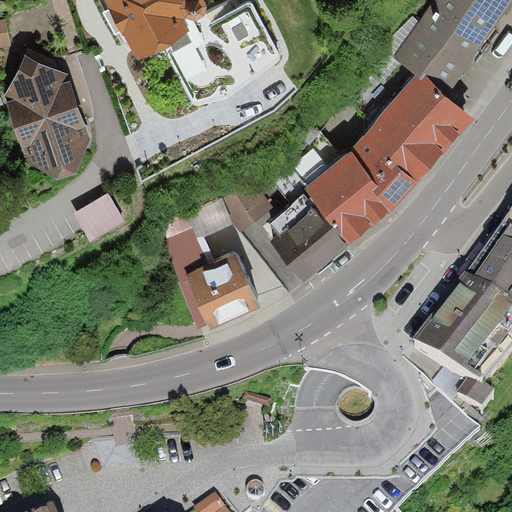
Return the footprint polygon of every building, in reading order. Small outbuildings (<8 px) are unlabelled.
[(206,0),(114,0),(141,48),(212,10),(206,0)] [(418,64),(438,80),(493,0),(430,0),(399,46),(418,64)] [(399,46),(378,68),(397,89),(418,64),(399,46)] [(29,52),(8,90),(31,155),(59,170),(79,161),(90,138),(69,73),(29,52)] [(376,115),(397,89),(378,68),(372,62),(347,87),(376,115)] [(438,80),(418,64),(397,89),(376,115),(365,129),(414,169),(467,104),(438,80)] [(337,153),(313,126),(282,154),(307,181),(337,153)] [(414,169),(365,129),(337,153),(307,181),(353,228),(414,169)] [(250,171),(218,196),(226,206),(236,219),(269,195),(250,171)] [(307,181),(270,211),(272,232),(307,269),(353,228),(307,181)] [(108,191),(77,208),(91,233),(122,216),(108,191)] [(226,206),(218,196),(213,194),(190,207),(198,222),(226,206)] [(190,207),(159,227),(201,316),(257,290),(235,240),(212,249),(198,222),(190,207)] [(511,210),(460,276),(511,312),(511,210)] [(511,312),(460,276),(414,340),(466,378),(483,387),(511,344),(511,312)] [(339,348),(311,368),(304,382),(294,417),(286,432),(282,482),(247,511),(393,511),(414,489),(484,427),(425,373),(398,350),(375,341),(339,348)] [(481,408),(493,393),(483,387),(466,378),(456,389),(481,408)] [(272,401),(248,394),(246,400),(270,408),(272,401)] [(233,511),(221,492),(190,511),(233,511)]
